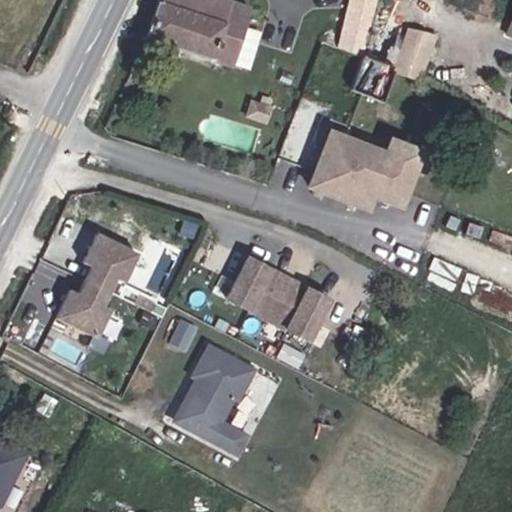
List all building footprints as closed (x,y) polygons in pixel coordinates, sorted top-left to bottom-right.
[(151,0),(139,25),(222,55),(211,87),(223,92),(227,81),(236,85),(251,49),(236,44),(250,0),(151,0)] [(375,2),(375,0),(351,0),(317,98),(269,85),(266,97),(388,136),(413,66),(393,61),(384,85),(350,73),(375,2)] [(409,13),(375,2),(350,73),(384,85),(393,61),(409,13)] [(413,66),(417,68),(434,22),(409,13),(393,61),(413,66)] [(374,198),(409,208),(426,146),(388,135),(386,144),(326,128),(308,192),(371,209),(374,198)] [(126,284),(140,250),(96,231),(83,261),(92,265),(80,293),(68,288),(56,316),(113,341),(125,314),(106,306),(117,280),(126,284)] [(244,255),(224,302),(314,341),(334,294),(244,255)] [(209,341),(168,420),(238,456),(251,432),(228,420),(256,365),(209,341)] [(0,438),(0,504),(26,451),(0,438)]
